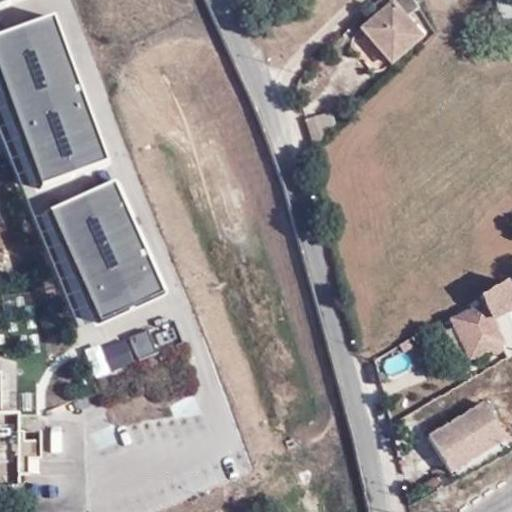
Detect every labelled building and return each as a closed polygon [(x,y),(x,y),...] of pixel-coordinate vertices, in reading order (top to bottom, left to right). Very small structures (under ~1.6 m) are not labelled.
[(0,0),(0,131),(71,336),(89,329),(94,344),(172,317),(163,293),(165,292),(124,174),(88,187),(82,171),(114,160),(60,7),(0,27),(0,0)] [(417,0),(391,0),(393,1),(379,15),(361,32),(388,62),(429,25),(412,5),(417,0)] [(393,1),(391,0),(376,0),(370,6),(379,15),(393,1)] [(511,0),(499,0),(503,14),(511,11),(511,0)] [(309,134),(326,131),(322,106),(306,108),(309,134)] [(493,344),(501,357),(511,350),(511,299),(503,283),(474,301),(476,304),(449,320),(469,357),(493,344)] [(102,346),(111,370),(159,352),(150,328),(102,346)] [(409,351),(383,358),(388,374),(413,367),(409,351)] [(0,485),(21,485),(21,472),(42,472),(42,428),(22,428),(21,412),(4,411),(4,369),(0,369),(0,485)] [(446,466),(504,433),(482,393),(424,426),(446,466)]
